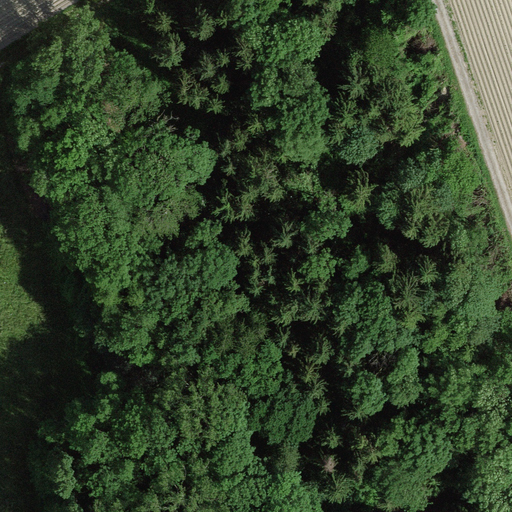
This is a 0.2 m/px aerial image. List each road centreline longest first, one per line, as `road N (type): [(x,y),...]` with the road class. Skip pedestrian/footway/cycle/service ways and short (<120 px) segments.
road 1 (track): [(511,238),(433,0)]
road 2 (track): [(0,70),(116,0)]
